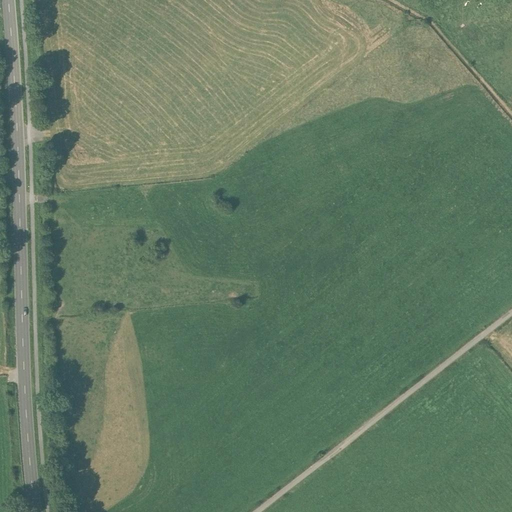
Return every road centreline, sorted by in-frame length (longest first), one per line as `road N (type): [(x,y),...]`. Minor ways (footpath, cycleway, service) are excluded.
road 1 (tertiary): [(7,0),(34,511)]
road 2 (track): [(511,313),(257,511)]
